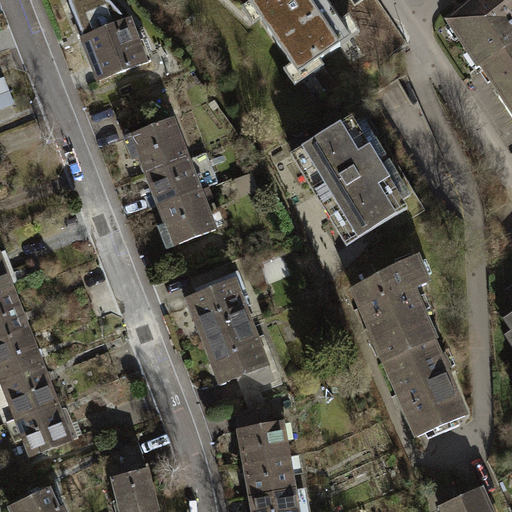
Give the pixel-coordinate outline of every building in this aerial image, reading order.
[(75,0),(70,2),(101,82),(151,63),(143,42),(138,44),(130,23),(125,24),(123,18),(110,5),(102,0),(75,0)] [(254,0),(250,3),(302,82),(325,67),(321,61),(353,40),(325,0),(254,0)] [(511,0),(477,0),(447,25),(482,72),(511,51),(511,0)] [(511,116),(511,51),(482,72),(511,116)] [(0,83),(0,98),(11,94),(6,81),(0,83)] [(11,94),(0,98),(0,114),(17,108),(11,94)] [(373,97),(360,104),(424,212),(438,204),(373,97)] [(350,121),(292,156),(347,247),(405,212),(410,220),(424,212),(360,104),(345,113),(350,121)] [(145,109),(118,119),(123,132),(150,122),(145,109)] [(141,158),(147,175),(190,159),(175,121),(125,141),(133,162),(141,158)] [(147,175),(162,212),(204,196),(190,159),(147,175)] [(253,176),(236,183),(242,198),(259,191),(253,176)] [(159,228),(168,253),(225,231),(220,219),(214,222),(208,206),(215,203),(211,193),(204,196),(162,212),(167,225),(159,228)] [(352,291),(387,367),(440,342),(416,291),(433,283),(420,255),(352,291)] [(0,301),(17,295),(2,257),(0,257),(0,301)] [(187,303),(204,346),(254,326),(237,282),(187,303)] [(0,345),(32,333),(17,295),(0,301),(0,345)] [(204,346),(222,389),(238,383),(250,412),(268,406),(261,390),(278,383),(254,326),(204,346)] [(47,371),(32,333),(0,345),(0,385),(1,389),(47,371)] [(387,367),(422,442),(475,418),(440,342),(387,367)] [(61,409),(47,371),(1,389),(0,389),(0,404),(1,408),(8,406),(16,427),(61,409)] [(235,418),(243,466),(291,458),(288,443),(292,443),(289,424),(273,427),(271,412),(268,406),(250,412),(235,418)] [(76,447),(61,409),(16,427),(10,429),(16,444),(22,442),(31,464),(76,447)] [(243,466),(249,499),(296,491),(294,479),(304,477),(301,456),(291,458),(243,466)] [(161,511),(152,469),(112,478),(119,511),(161,511)] [(65,511),(54,487),(8,509),(9,511),(69,511),(65,511)] [(249,499),(251,511),(309,511),(306,489),(296,491),(249,499)] [(496,511),(486,490),(440,511),(496,511)]
